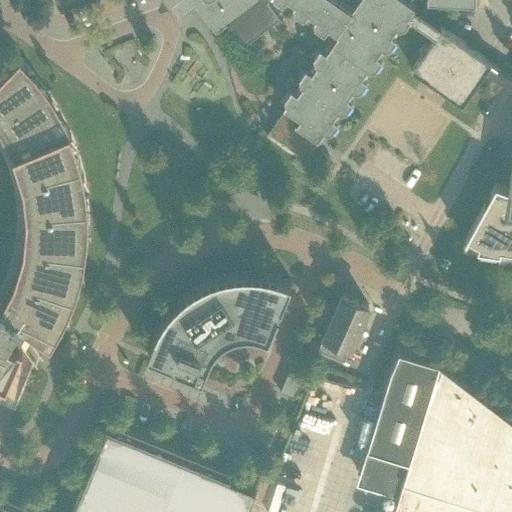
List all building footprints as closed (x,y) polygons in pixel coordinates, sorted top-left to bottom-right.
[(192,0),(216,31),(228,21),(245,44),(279,18),(266,1),(267,0),(290,0),(294,2),(294,7),(303,13),(305,10),(312,14),(315,22),(333,34),(323,49),(320,47),(314,56),(314,61),(308,70),(305,68),(299,77),(300,82),(294,90),(291,88),(285,97),(286,102),(283,105),(263,133),(304,162),(326,131),(331,130),(337,121),(334,119),(340,110),(345,109),(352,100),(349,98),(355,89),(360,88),(367,79),(364,77),(370,68),(375,67),(381,58),(378,56),(384,47),(389,46),(396,37),(393,35),(399,27),(404,26),(409,18),(433,35),(411,67),(462,102),(491,60),(441,25),(440,26),(413,7),(414,5),(408,1),(409,0),(426,0),(427,3),(475,5),(474,0),(356,0),(352,7),(342,0),(192,0)] [(54,86),(24,52),(0,76),(0,126),(5,132),(20,156),(27,187),(30,228),(22,262),(9,291),(0,306),(0,376),(15,382),(35,335),(51,344),(62,326),(83,279),(92,224),(87,170),(75,123),(54,86)] [(511,154),(507,185),(495,181),(464,238),(477,245),(477,246),(511,251),(511,154)] [(170,307),(161,322),(152,344),(206,364),(212,351),(216,342),(223,333),(231,326),(242,321),(255,320),(264,321),(273,325),(297,269),(277,262),(261,260),(242,261),(226,264),(208,271),(194,281),(180,293),(170,307)] [(324,333),(317,348),(342,359),(349,344),(353,346),(373,301),(342,287),(322,332),(324,333)] [(511,511),(511,417),(438,361),(399,349),(390,368),(367,446),(409,459),(392,511),(511,511)] [(276,390),(291,396),(303,368),(289,361),(276,390)] [(0,384),(0,404),(11,406),(14,387),(0,384)] [(341,417),(342,401),(350,401),(351,385),(319,384),(318,397),(305,396),(304,415),(341,417)] [(244,511),(255,486),(107,425),(71,511),(29,511),(0,500),(0,511),(244,511)]
